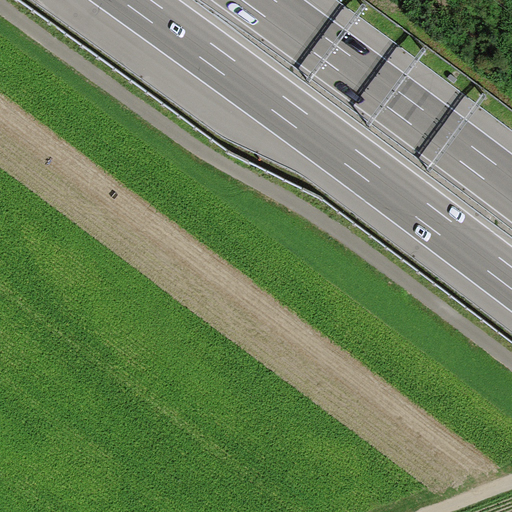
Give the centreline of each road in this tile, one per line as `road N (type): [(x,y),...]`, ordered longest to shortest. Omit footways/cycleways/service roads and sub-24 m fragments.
road 1 (track): [(511,362),(341,232),(201,150),(0,4)]
road 2 (motorway): [(141,0),(511,278)]
road 3 (motorway): [(511,188),(258,0)]
